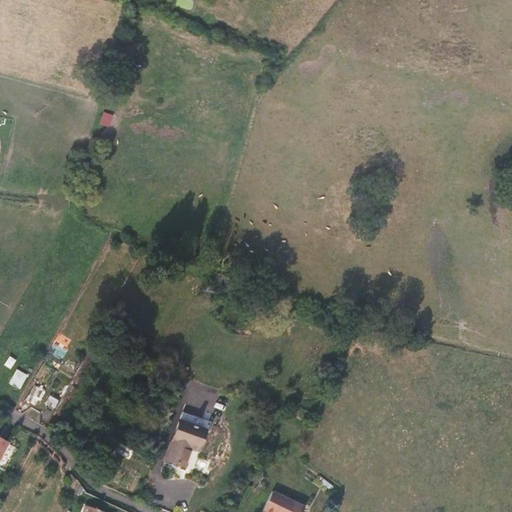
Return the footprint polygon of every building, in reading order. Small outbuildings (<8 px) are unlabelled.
[(96,124),(105,128),(110,116),(102,112),(96,124)] [(7,356),(2,365),(9,368),(14,359),(7,356)] [(14,369),(6,383),(18,389),(26,375),(14,369)] [(33,404),(41,390),(34,386),(26,400),(33,404)] [(42,405),(51,410),(57,400),(48,395),(42,405)] [(199,451),(205,430),(209,432),(212,422),(180,412),(165,461),(183,467),(190,448),(199,451)] [(0,465),(10,444),(0,439),(0,465)] [(299,511),(302,507),(269,494),(260,511),(299,511)]
